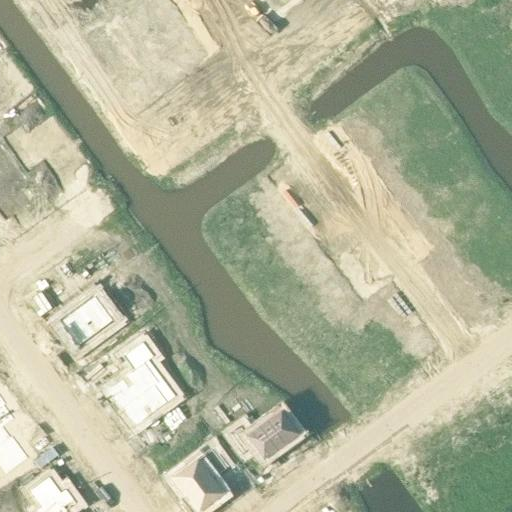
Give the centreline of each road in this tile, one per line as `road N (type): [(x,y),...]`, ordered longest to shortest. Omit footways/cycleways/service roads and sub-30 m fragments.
road 1 (residential): [(0,279),(377,0)]
road 2 (residential): [(140,511),(0,319)]
road 3 (residential): [(472,369),(335,181)]
road 4 (residential): [(324,472),(472,369)]
